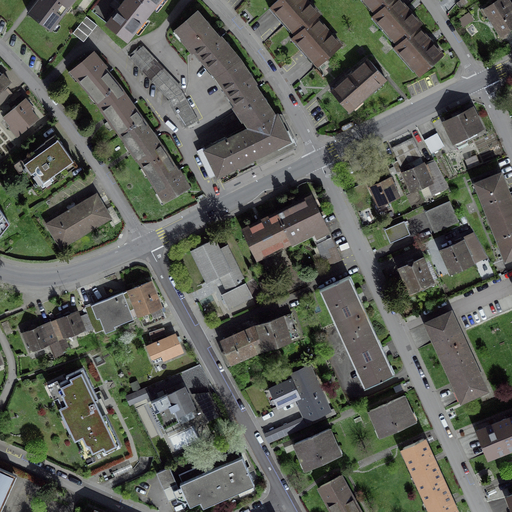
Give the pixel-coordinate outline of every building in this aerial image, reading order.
[(73,0),(39,0),(30,13),(50,29),(73,0)] [(158,0),(126,0),(108,24),(127,39),(158,0)] [(319,14),(305,0),(278,0),(272,6),(297,34),(316,17),(319,14)] [(365,0),(376,12),(390,0),(365,0)] [(421,24),(399,0),(390,0),(376,12),(373,15),(398,43),(418,26),(421,24)] [(510,4),(507,0),(498,0),(484,9),(501,35),(511,27),(511,11),(508,6),(510,4)] [(182,39),(214,77),(239,60),(234,54),(235,53),(221,37),(220,38),(197,11),(185,21),(187,24),(178,31),(184,39),(182,39)] [(73,33),(84,41),(97,25),(86,16),(73,33)] [(341,46),(316,17),(297,34),(293,36),(319,65),(341,46)] [(398,43),(395,46),(420,74),(443,55),(418,26),(398,43)] [(141,47),(130,57),(169,99),(185,127),(198,121),(181,89),(141,47)] [(93,53),(72,71),(98,101),(118,85),(104,69),(106,67),(93,53)] [(385,78),(368,59),(332,92),(349,110),(385,78)] [(244,120),(250,129),(276,116),(254,84),(256,83),(244,65),(243,66),(239,60),(214,77),(243,121),(244,120)] [(0,92),(11,82),(0,71),(0,92)] [(142,119),(118,85),(98,101),(121,134),(142,119)] [(33,108),(26,98),(5,116),(12,124),(10,126),(17,136),(38,119),(31,110),(33,108)] [(482,127),(472,108),(445,122),(454,141),(482,127)] [(289,140),(277,115),(276,116),(250,129),(227,140),(225,137),(205,147),(222,181),(257,164),(254,157),(289,140)] [(167,153),(142,119),(121,134),(144,167),(167,153)] [(350,123),(342,127),(342,128),(341,129),(342,130),(343,131),(345,131),(352,126),(353,125),(353,124),(353,123),(351,123),(350,123)] [(439,137),(427,143),(434,157),(447,151),(439,137)] [(74,164),(56,140),(23,164),(41,188),(74,164)] [(419,140),(395,150),(403,170),(427,160),(419,140)] [(167,153),(144,167),(165,201),(189,186),(179,170),(177,171),(167,153)] [(442,187),(432,163),(406,173),(416,198),(442,187)] [(511,255),(511,202),(501,173),(475,183),(505,258),(511,255)] [(408,201),(397,176),(369,187),(380,213),(408,201)] [(110,217),(96,194),(47,223),(60,246),(110,217)] [(326,224),(311,196),(277,212),(291,241),(326,224)] [(462,225),(451,201),(425,214),(436,237),(462,225)] [(0,234),(11,221),(0,211),(0,234)] [(291,241),(277,212),(243,229),(257,258),(291,241)] [(407,220),(386,230),(394,245),(414,236),(407,220)] [(474,235),(463,239),(473,261),(486,255),(474,235)] [(473,261),(463,239),(441,249),(451,271),(473,261)] [(242,277),(227,247),(219,251),(213,240),(193,250),(208,281),(221,275),(229,291),(222,295),(228,307),(251,296),(245,284),(242,285),(239,279),(242,277)] [(443,286),(429,256),(397,272),(411,301),(443,286)] [(359,298),(349,276),(319,289),(364,387),(394,374),(383,350),(359,298)] [(149,282),(128,290),(139,316),(143,326),(163,318),(149,282)] [(128,290),(85,307),(87,314),(93,328),(95,333),(139,316),(128,290)] [(79,317),(76,311),(23,332),(31,350),(49,343),(54,358),(70,351),(64,337),(83,329),(84,331),(93,328),(87,314),(79,317)] [(299,336),(291,313),(259,324),(266,346),(299,336)] [(463,335),(453,313),(427,324),(460,400),(486,389),(475,364),(463,335)] [(266,346),(259,324),(222,340),(226,349),(223,351),(228,363),(266,346)] [(168,334),(165,329),(151,335),(153,340),(168,334)] [(183,353),(176,335),(148,347),(155,364),(183,353)] [(99,399),(83,367),(65,375),(67,379),(55,385),(58,393),(57,396),(62,407),(61,407),(75,438),(77,437),(82,447),(85,449),(89,457),(102,451),(104,454),(122,446),(106,413),(102,415),(95,400),(99,399)] [(329,409),(310,369),(271,387),(279,404),(299,395),(302,403),(298,405),(305,420),(329,409)] [(193,406),(184,387),(152,402),(150,398),(146,400),(157,422),(193,406)] [(144,388),(127,396),(130,403),(147,395),(144,388)] [(427,424),(415,395),(371,413),(383,442),(427,424)] [(511,416),(480,429),(490,455),(511,446),(511,416)] [(305,426),(302,419),(268,434),(271,441),(305,426)] [(340,453),(329,428),(295,443),(305,468),(340,453)] [(434,459),(424,438),(403,447),(432,511),(457,511),(453,502),(434,459)] [(253,484),(242,458),(182,484),(193,510),(253,484)] [(0,510),(16,474),(0,467),(0,510)] [(168,470),(158,475),(169,500),(179,495),(168,470)] [(360,511),(340,476),(321,487),(334,511),(360,511)]
